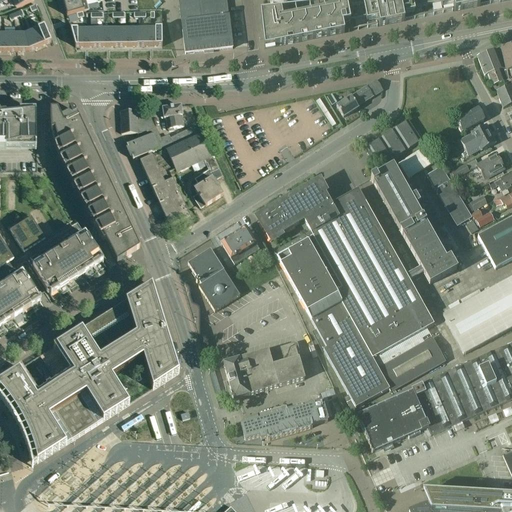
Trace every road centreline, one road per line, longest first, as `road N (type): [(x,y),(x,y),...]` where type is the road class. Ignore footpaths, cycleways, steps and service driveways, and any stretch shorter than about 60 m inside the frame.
road 1 (residential): [(159,258),(215,446),(231,455),(351,462),(374,511)]
road 2 (residential): [(390,53),(394,81),(385,114),(159,258)]
road 3 (unknown): [(23,488),(195,376)]
road 4 (residential): [(85,84),(159,258)]
road 5 (residential): [(159,258),(0,359)]
road 6 (tertiary): [(258,79),(85,84)]
road 7 (tertiary): [(390,53),(258,79)]
road 8 (residential): [(511,147),(471,73),(462,37)]
